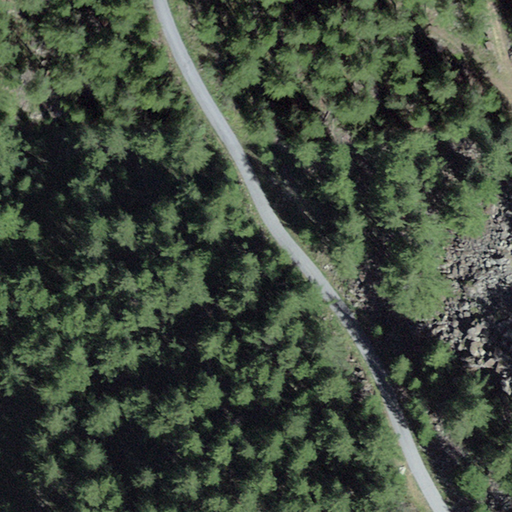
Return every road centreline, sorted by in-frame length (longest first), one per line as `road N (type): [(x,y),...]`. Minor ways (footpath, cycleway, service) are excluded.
road 1 (track): [(166,0),(271,222),(374,361),(440,511)]
road 2 (track): [(374,0),(412,55),(510,107)]
